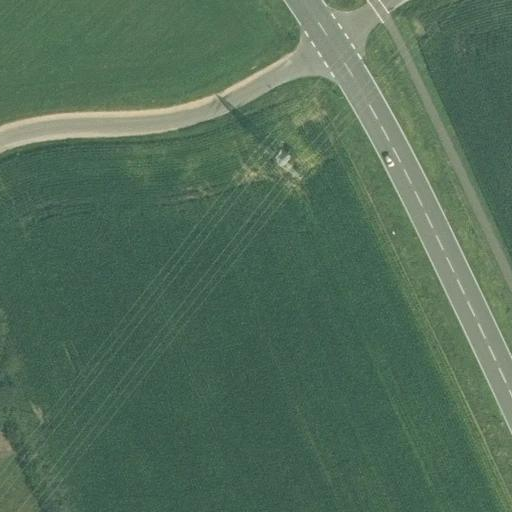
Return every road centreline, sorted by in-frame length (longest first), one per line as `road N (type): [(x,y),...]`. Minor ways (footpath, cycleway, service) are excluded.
road 1 (secondary): [(332,44),(426,211),(511,397)]
road 2 (residential): [(332,44),(191,117),(47,128),(0,141)]
